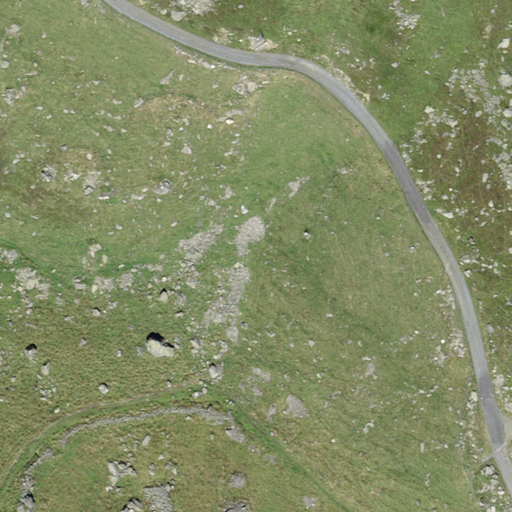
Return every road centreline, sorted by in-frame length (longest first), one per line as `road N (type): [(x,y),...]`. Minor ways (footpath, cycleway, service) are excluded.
road 1 (track): [(493,431),(478,304),(382,134),(336,91),(282,60),(241,62),(188,47),(112,0)]
road 2 (track): [(350,511),(230,402),(183,384),(94,404),(51,425),(0,495)]
